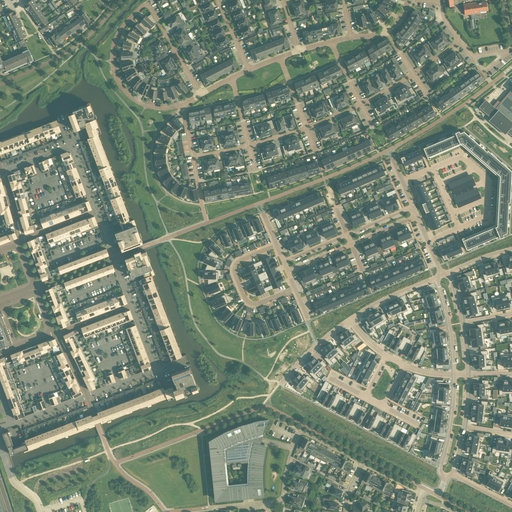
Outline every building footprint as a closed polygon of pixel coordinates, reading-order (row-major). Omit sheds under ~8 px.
[(28,10),(36,4),(32,0),(24,5),(28,10),(29,10),(28,10)] [(157,4),(160,9),(163,7),(162,6),(167,3),(165,0),(157,0),(159,3),(157,4)] [(200,7),(204,5),(203,2),(208,0),(195,0),(197,4),(196,5),(198,8),(200,7)] [(243,8),(242,6),(239,0),(238,0),(228,5),(229,7),(228,7),(230,11),(237,8),(238,11),(241,10),(243,8)] [(264,0),(266,3),(263,4),(265,10),(271,8),(270,4),(275,3),(275,2),(276,2),(275,0),(264,0)] [(303,0),(296,0),(298,3),(293,5),(292,6),(293,9),(294,9),(295,11),(304,8),(303,5),(305,4),(303,0)] [(335,0),(329,1),(325,2),(325,3),(326,9),(324,9),(325,12),(331,11),(330,8),(338,6),(337,2),(336,3),(335,0)] [(465,15),(480,13),(480,12),(487,11),(486,2),(476,3),(476,2),(463,4),(465,15)] [(36,4),(28,10),(29,10),(30,11),(29,12),(31,14),(39,9),(42,7),(39,3),(36,4)] [(204,5),(200,7),(198,8),(202,17),(203,16),(208,14),(207,11),(213,8),(212,4),(211,5),(210,3),(204,5)] [(387,7),(380,3),(374,9),(380,15),(382,17),(384,16),(387,13),(384,10),(387,7)] [(271,8),(265,10),(267,16),(269,15),(270,18),(279,16),(279,14),(280,13),(279,10),(278,10),(272,11),(271,8)] [(304,8),(295,11),(295,13),(294,13),(295,16),(296,16),(296,17),(302,15),(303,19),(309,17),(307,10),(305,11),(304,8)] [(42,13),(39,9),(31,14),(33,17),(35,18),(42,13)] [(79,15),(86,24),(85,24),(86,24),(90,21),(86,15),(88,13),(85,9),(78,14),(79,15)] [(380,15),(374,9),(373,9),(366,13),(370,21),(371,24),(374,22),(374,23),(377,21),(375,17),(380,15)] [(411,14),(420,19),(423,14),(414,9),(414,10),(413,10),(411,13),(412,13),(411,14)] [(241,10),(238,11),(232,13),(233,15),(232,16),(234,20),(241,17),(242,19),(246,18),(247,17),(245,12),(242,13),(241,10)] [(16,17),(17,17),(15,11),(5,16),(8,21),(16,17)] [(214,11),(212,12),(208,14),(203,16),(206,22),(204,22),(205,25),(207,24),(212,22),(211,20),(217,17),(216,13),(215,13),(214,11)] [(42,13),(35,18),(36,20),(36,21),(37,23),(45,18),(42,13)] [(370,21),(366,13),(361,14),(361,16),(358,17),(360,27),(362,26),(362,27),(366,26),(365,22),(370,21)] [(156,23),(156,24),(157,24),(151,14),(150,14),(151,15),(147,17),(146,16),(141,21),(142,22),(142,21),(150,29),(151,29),(155,25),(156,23)] [(411,14),(409,19),(417,24),(420,19),(411,14)] [(86,24),(79,15),(75,18),(81,27),(85,24),(86,24)] [(183,21),(179,15),(167,22),(169,26),(169,25),(171,28),(177,24),(179,27),(183,25),(186,23),(184,20),(183,21)] [(279,16),(270,18),(271,22),(269,22),(271,29),(277,27),(276,23),(281,21),(282,21),(281,17),(280,17),(279,16)] [(16,17),(8,21),(10,26),(19,22),(18,19),(17,19),(16,17)] [(45,18),(37,23),(39,26),(40,25),(41,27),(49,22),(45,18)] [(81,27),(75,18),(70,21),(72,23),(71,23),(77,30),(81,27)] [(246,18),(242,19),(236,22),(237,24),(236,25),(238,28),(244,25),(246,28),(249,26),(251,26),(250,23),(249,23),(246,18)] [(417,24),(409,19),(406,23),(416,31),(418,29),(415,27),(417,24)] [(212,22),(207,24),(210,30),(209,31),(210,33),(213,32),(216,31),(214,28),(221,25),(219,22),(218,20),(212,22)] [(142,21),(142,22),(139,25),(138,24),(133,28),(134,29),(141,36),(142,37),(147,32),(150,29),(142,21)] [(338,21),(332,22),(334,33),(334,34),(341,33),(340,29),(341,29),(340,26),(339,26),(338,21)] [(20,25),(19,22),(10,26),(12,31),(20,27),(20,25)] [(332,22),(326,24),(326,25),(329,35),(334,33),(332,22)] [(71,23),(67,26),(72,33),(77,30),(71,23)] [(416,31),(406,23),(402,28),(411,35),(413,32),(415,33),(416,31)] [(183,25),(179,27),(177,28),(179,31),(175,34),(175,35),(174,35),(176,38),(177,38),(178,39),(187,34),(184,29),(185,28),(183,25)] [(320,27),(323,36),(329,35),(326,25),(320,27)] [(72,33),(67,26),(63,29),(68,36),(72,33)] [(249,26),(246,28),(240,30),(241,33),(240,33),(241,37),(248,34),(250,37),(255,34),(254,31),(252,32),(249,26)] [(20,27),(12,31),(14,36),(23,32),(22,29),(21,29),(20,27)] [(315,28),(317,38),(323,36),(320,27),(315,28)] [(216,31),(213,32),(214,36),(212,37),(214,42),(217,41),(219,40),(218,37),(225,34),(223,30),(222,31),(221,28),(216,31)] [(309,30),(308,28),(302,30),(304,35),(303,35),(304,39),(305,38),(305,42),(312,40),(311,39),(309,30)] [(309,30),(311,39),(317,38),(315,28),(309,30)] [(411,35),(402,28),(399,32),(406,39),(407,39),(411,35)] [(485,28),(480,29),(481,35),(483,42),(490,41),(494,40),(493,32),(485,33),(485,28)] [(63,29),(58,32),(63,40),(68,36),(63,29)] [(134,29),(131,33),(130,32),(127,37),(128,38),(135,42),(137,43),(139,37),(141,36),(134,29)] [(52,33),(54,35),(59,43),(63,40),(58,32),(57,30),(52,33)] [(435,36),(443,47),(446,45),(446,44),(448,43),(446,40),(449,38),(443,31),(435,36)] [(25,34),(23,32),(14,36),(17,41),(25,37),(24,35),(25,34)] [(406,39),(399,32),(398,32),(397,32),(395,34),(396,35),(395,36),(402,43),(406,39)] [(187,34),(178,39),(179,41),(178,42),(180,45),(181,44),(181,45),(186,42),(187,45),(193,42),(188,33),(187,34)] [(47,40),(51,46),(54,45),(55,46),(59,43),(54,35),(47,40)] [(443,47),(435,36),(428,42),(433,50),(436,48),(438,50),(440,49),(440,50),(443,47)] [(225,37),(219,40),(217,41),(214,42),(218,51),(223,48),(222,45),(229,42),(227,39),(226,39),(225,37)] [(282,48),(282,49),(288,47),(287,44),(288,44),(287,41),(286,41),(284,37),(278,39),(282,48)] [(128,38),(125,42),(124,42),(122,48),(123,48),(133,50),(135,44),(135,42),(128,38)] [(278,39),(273,41),(276,51),(282,48),(278,39)] [(392,50),(386,39),(381,42),(386,50),(387,53),(392,50)] [(0,69),(2,70),(3,69),(4,69),(6,68),(7,71),(27,62),(33,60),(28,50),(25,43),(24,40),(19,42),(24,54),(4,63),(3,63),(0,62),(1,62),(0,60),(0,69)] [(154,52),(163,46),(162,44),(163,44),(161,41),(160,41),(155,44),(154,40),(148,44),(150,47),(151,47),(154,52)] [(273,41),(267,43),(271,53),(276,51),(273,41)] [(193,42),(187,45),(189,48),(185,51),(185,52),(184,52),(186,55),(187,55),(188,56),(198,50),(193,42)] [(386,50),(381,42),(376,44),(381,53),(386,50)] [(267,43),(262,45),(265,55),(271,53),(267,43)] [(426,43),(418,49),(426,60),(429,58),(428,57),(431,55),(429,53),(431,51),(426,43)] [(376,44),(371,47),(377,56),(377,57),(380,55),(381,57),(383,56),(381,53),(376,44)] [(262,45),(256,48),(260,57),(265,55),(262,45)] [(163,46),(154,52),(157,57),(155,58),(157,61),(164,57),(162,54),(166,51),(167,50),(165,47),(164,48),(163,46)] [(373,61),(378,58),(377,57),(377,56),(371,47),(367,50),(373,61)] [(123,48),(122,53),(121,53),(121,59),(122,59),(132,58),(134,58),(134,52),(133,52),(133,50),(123,48)] [(260,57),(256,48),(250,50),(252,54),(251,54),(252,57),(253,57),(254,60),(260,58),(260,57)] [(426,60),(418,49),(410,55),(415,62),(418,60),(420,63),(422,61),(423,62),(426,60)] [(201,55),(198,50),(188,56),(189,58),(188,59),(190,62),(190,61),(191,62),(196,59),(197,62),(204,58),(202,55),(201,55)] [(364,51),(359,54),(365,64),(369,62),(364,51)] [(451,52),(448,55),(457,66),(464,60),(459,52),(456,54),(454,52),(452,53),(451,52)] [(359,54),(354,57),(360,67),(361,69),(363,68),(362,66),(365,64),(359,54)] [(457,66),(448,55),(446,57),(446,58),(444,59),(446,62),(443,64),(447,69),(450,68),(451,70),(457,66)] [(164,57),(157,61),(162,70),(163,69),(173,63),(172,61),(173,61),(171,58),(170,58),(165,60),(164,57)] [(354,57),(350,59),(355,69),(360,67),(354,57)] [(122,59),(122,64),(121,65),(123,70),(124,70),(134,66),(134,67),(135,66),(133,60),(132,58),(122,59)] [(232,69),(231,69),(232,70),(237,67),(236,64),(237,64),(235,61),(234,61),(233,58),(227,60),(232,69)] [(355,69),(350,59),(345,62),(350,72),(355,69)] [(227,60),(222,63),(226,72),(231,69),(232,69),(227,60)] [(163,69),(168,77),(174,74),(172,71),(176,68),(177,67),(175,64),(174,65),(173,63),(163,69)] [(222,63),(216,66),(221,75),(226,72),(222,63)] [(389,69),(395,79),(397,78),(397,79),(401,77),(401,76),(397,70),(400,68),(396,63),(391,66),(392,67),(389,69)] [(434,65),(431,67),(438,77),(438,76),(446,71),(442,65),(439,67),(437,64),(435,66),(434,65)] [(338,65),(332,68),(337,77),(342,74),(338,65)] [(135,68),(134,67),(134,66),(124,70),(126,75),(124,76),(128,81),(129,80),(136,75),(138,73),(135,68)] [(221,75),(216,66),(211,69),(216,78),(221,75)] [(438,77),(431,67),(428,69),(429,70),(427,72),(429,75),(426,77),(431,84),(439,78),(438,76),(438,77)] [(327,69),(332,79),(332,80),(337,78),(337,77),(332,68),(328,70),(327,69)] [(380,74),(386,84),(388,83),(388,84),(392,82),(392,81),(392,82),(388,75),(390,73),(387,68),(385,69),(385,71),(380,74)] [(211,69),(206,71),(210,80),(216,78),(211,69)] [(332,79),(327,69),(327,70),(323,72),(327,81),(332,79)] [(210,80),(206,71),(200,74),(202,78),(201,78),(203,81),(204,81),(205,84),(211,81),(210,80)] [(478,83),(479,85),(484,81),(477,71),(472,75),(472,76),(473,77),(478,83)] [(327,81),(323,72),(317,75),(322,85),(328,83),(327,81)] [(371,79),(377,89),(379,88),(379,89),(383,87),(379,80),(381,78),(378,73),(376,75),(376,76),(371,79)] [(138,77),(136,75),(129,80),(132,84),(131,85),(135,89),(136,88),(141,82),(142,80),(138,76),(138,77)] [(310,78),(314,89),(319,86),(315,76),(310,78)] [(473,77),(472,76),(468,79),(469,80),(474,87),(478,83),(473,77)] [(314,89),(310,78),(305,80),(305,79),(304,79),(309,91),(314,89)] [(370,94),(374,92),(370,85),(372,83),(369,78),(367,80),(361,83),(368,95),(370,93),(370,94)] [(304,80),(300,82),(304,93),(309,91),(304,79),(304,80)] [(463,82),(464,83),(469,90),(474,87),(469,80),(468,79),(463,82)] [(175,85),(173,86),(177,96),(178,95),(182,94),(183,95),(188,91),(180,81),(175,85)] [(463,82),(463,81),(458,85),(459,86),(459,85),(465,94),(469,90),(464,83),(463,82)] [(144,83),(141,82),(136,88),(140,92),(139,93),(145,95),(145,94),(148,86),(149,87),(149,85),(144,82),(144,83)] [(304,93),(300,82),(294,84),(299,95),(304,93)] [(167,87),(165,88),(167,98),(172,97),(172,99),(178,96),(178,95),(177,96),(173,86),(173,85),(167,87)] [(400,88),(407,99),(412,96),(412,97),(416,96),(412,89),(409,91),(406,85),(404,87),(403,86),(400,88)] [(465,94),(459,85),(459,86),(454,89),(460,97),(465,94)] [(151,87),(149,87),(148,86),(145,94),(150,96),(150,98),(156,99),(156,98),(157,89),(157,88),(151,87)] [(287,87),(282,89),(285,98),(285,100),(291,98),(287,87)] [(159,89),(157,89),(156,98),(161,98),(161,100),(167,99),(167,98),(165,88),(159,89)] [(398,104),(407,99),(400,88),(396,90),(397,91),(395,92),(398,97),(395,99),(398,104)] [(511,88),(500,103),(498,100),(493,106),(485,100),(479,108),(491,118),(489,120),(490,120),(490,121),(505,134),(507,132),(511,136),(511,88)] [(277,90),(276,90),(280,100),(285,98),(282,89),(277,90)] [(454,89),(450,92),(455,100),(460,97),(454,89)] [(276,91),(271,92),(275,102),(280,100),(276,90),(276,91)] [(337,95),(343,108),(346,106),(346,105),(348,104),(347,101),(350,100),(346,91),(337,95)] [(275,102),(271,92),(266,94),(267,96),(268,101),(270,105),(275,103),(275,102)] [(450,92),(445,96),(451,103),(455,100),(450,92)] [(258,97),(261,108),(266,106),(265,102),(264,96),(263,95),(258,97)] [(343,108),(337,95),(328,99),(332,108),(335,106),(336,109),(339,108),(339,109),(343,108)] [(445,96),(445,95),(440,99),(446,107),(451,104),(451,103),(445,96)] [(253,97),(252,98),(255,108),(255,109),(261,108),(258,97),(253,98),(253,97)] [(383,97),(380,99),(386,110),(395,105),(392,100),(389,102),(386,97),(384,98),(383,97)] [(255,108),(252,98),(247,100),(250,109),(255,108)] [(440,99),(440,98),(435,101),(436,102),(442,110),(446,107),(440,99)] [(386,110),(380,99),(376,101),(377,102),(375,103),(378,109),(375,110),(378,116),(387,111),(386,110)] [(250,109),(247,100),(242,101),(245,112),(251,111),(250,109)] [(318,107),(322,117),(325,116),(325,114),(327,113),(326,110),(329,109),(326,100),(316,105),(317,107),(318,107)] [(428,107),(426,108),(431,117),(435,114),(429,103),(427,104),(428,107)] [(86,134),(88,139),(97,135),(101,134),(89,104),(84,106),(84,107),(68,113),(73,126),(78,124),(78,123),(79,122),(79,123),(83,121),(82,121),(84,121),(88,133),(86,134)] [(318,107),(317,107),(312,109),(311,107),(308,108),(311,117),(314,115),(316,119),(318,117),(319,119),(322,117),(318,107)] [(426,108),(421,111),(426,119),(431,117),(426,108)] [(417,113),(422,122),(426,119),(421,111),(419,112),(417,110),(415,111),(417,113)] [(409,115),(410,116),(408,117),(413,127),(418,125),(413,116),(411,113),(409,115)] [(417,113),(413,116),(418,125),(422,122),(417,113)] [(295,126),(292,114),(282,117),(284,123),(287,122),(289,129),(293,128),(293,127),(295,126)] [(346,116),(351,127),(357,125),(357,124),(360,122),(357,116),(354,117),(353,114),(350,116),(350,114),(346,116)] [(351,127),(346,116),(343,117),(344,118),(341,120),(342,123),(339,124),(342,130),(345,129),(345,130),(351,127)] [(170,122),(171,123),(178,132),(178,131),(177,130),(181,126),(184,124),(182,117),(177,118),(176,119),(175,118),(174,119),(173,118),(170,120),(171,121),(170,122)] [(408,117),(403,120),(404,121),(409,130),(413,127),(408,117)] [(275,118),(272,119),(274,125),(277,124),(279,132),(283,131),(283,130),(285,129),(282,118),(276,120),(275,118)] [(271,120),(262,123),(266,136),(270,135),(270,134),(272,133),(270,128),(273,127),(271,120)] [(57,121),(51,123),(56,134),(61,132),(57,121)] [(404,121),(399,124),(404,132),(409,130),(404,121)] [(51,123),(46,125),(50,135),(56,134),(51,123)] [(163,130),(163,131),(172,138),(173,138),(178,132),(171,123),(167,127),(166,126),(166,127),(166,126),(163,130)] [(266,136),(262,123),(253,126),(255,132),(258,132),(260,137),(262,137),(262,138),(266,136)] [(325,125),(330,137),(336,134),(336,133),(339,131),(336,125),(333,127),(332,124),(329,125),(329,124),(325,125)] [(399,124),(395,126),(400,135),(404,132),(399,124)] [(46,125),(41,127),(45,136),(50,134),(50,136),(50,135),(46,125)] [(330,137),(325,125),(322,127),(323,128),(320,129),(321,132),(318,133),(321,139),(324,138),(325,139),(330,137)] [(395,126),(390,129),(395,138),(400,135),(395,126)] [(41,127),(36,128),(40,138),(45,136),(41,127)] [(36,128),(31,130),(35,140),(40,138),(36,128)] [(395,138),(390,129),(388,130),(387,128),(384,129),(391,140),(395,138)] [(31,130),(26,132),(30,142),(35,140),(31,130)] [(158,141),(166,145),(169,146),(172,138),(163,131),(161,136),(160,135),(159,136),(158,136),(157,139),(158,140),(157,141),(158,141)] [(234,131),(228,132),(231,146),(234,145),(234,144),(237,143),(236,140),(239,139),(238,133),(235,133),(234,131)] [(452,136),(423,148),(428,160),(430,159),(430,158),(429,157),(461,143),(499,176),(496,226),(464,240),(464,238),(463,238),(461,238),(466,250),(495,237),(496,239),(503,236),(502,234),(506,233),(508,202),(509,202),(509,198),(508,198),(508,192),(509,192),(510,192),(510,183),(509,183),(509,177),(510,177),(511,177),(511,173),(509,170),(506,166),(505,168),(500,164),(501,163),(495,157),(494,158),(490,154),(490,153),(487,150),(486,151),(463,131),(459,133),(458,131),(454,133),(452,134),(451,134),(452,136)] [(25,144),(30,142),(26,132),(21,134),(25,144)] [(231,146),(228,132),(221,133),(222,136),(219,136),(220,143),(223,143),(224,146),(227,145),(227,146),(231,146)] [(20,146),(20,147),(25,145),(25,144),(21,134),(16,136),(20,146)] [(88,139),(90,144),(99,140),(97,135),(88,139)] [(15,148),(20,146),(16,136),(11,138),(15,148)] [(207,139),(207,136),(200,138),(200,137),(197,137),(199,147),(202,147),(203,150),(205,149),(206,151),(209,150),(207,139)] [(217,137),(207,139),(209,150),(213,149),(213,148),(215,147),(215,144),(218,144),(217,137)] [(294,137),(290,138),(294,150),(294,151),(304,148),(302,142),(299,143),(297,137),(294,138),(294,137)] [(15,148),(11,138),(6,140),(10,151),(15,149),(15,148)] [(294,150),(290,138),(286,139),(287,141),(284,141),(286,147),(283,148),(285,154),(288,153),(288,152),(294,150)] [(6,140),(1,142),(5,153),(10,151),(6,140)] [(99,140),(90,144),(92,149),(101,145),(99,140)] [(367,152),(373,149),(369,140),(363,143),(364,143),(367,152)] [(155,151),(155,152),(165,154),(165,153),(166,145),(158,141),(157,146),(156,146),(156,147),(155,151)] [(364,143),(363,143),(358,145),(362,154),(367,152),(364,143)] [(272,144),(268,145),(272,157),(278,155),(278,156),(282,155),(280,149),(277,150),(275,144),(273,145),(272,144)] [(101,145),(92,149),(93,154),(103,150),(101,145)] [(272,157),(268,145),(265,146),(265,147),(263,148),(264,154),(261,155),(263,161),(273,158),(272,157)] [(353,147),(357,156),(362,154),(358,145),(353,147)] [(353,147),(348,149),(352,159),(357,156),(353,147)] [(352,159),(348,149),(342,152),(343,152),(347,161),(346,161),(352,159)] [(103,150),(93,154),(95,159),(105,155),(103,150)] [(417,160),(423,158),(419,150),(414,152),(417,160)] [(58,155),(60,161),(71,157),(70,153),(67,152),(58,155)] [(155,162),(156,164),(156,163),(168,162),(167,154),(165,153),(165,154),(155,152),(156,152),(156,157),(155,158),(155,159),(154,159),(154,163),(155,162)] [(343,152),(338,154),(341,163),(346,161),(347,161),(343,152)] [(236,153),(232,154),(235,166),(234,166),(235,168),(244,166),(243,157),(239,157),(239,154),(236,155),(236,153)] [(235,166),(232,154),(229,155),(229,156),(226,157),(227,160),(223,160),(225,167),(228,166),(228,168),(234,166),(235,166)] [(332,156),(332,157),(336,165),(341,163),(338,154),(332,156)] [(95,159),(97,164),(107,161),(105,155),(95,159)] [(332,157),(332,156),(327,159),(331,168),(336,165),(332,157)] [(400,158),(404,166),(409,164),(406,156),(400,158)] [(61,161),(63,166),(73,162),(71,157),(60,161),(61,161)] [(213,171),(211,158),(207,159),(208,160),(205,161),(205,164),(202,165),(204,174),(207,173),(207,172),(213,171)] [(215,158),(211,158),(213,171),(223,169),(221,161),(218,161),(218,158),(215,159),(215,158)] [(47,166),(50,165),(48,159),(39,163),(43,173),(49,171),(47,166)] [(331,168),(327,159),(322,161),(326,170),(331,168)] [(97,164),(99,169),(109,166),(107,161),(97,164)] [(63,166),(65,171),(75,167),(73,162),(63,166)] [(168,162),(156,163),(158,168),(157,169),(157,170),(156,170),(157,174),(159,173),(159,174),(160,174),(169,171),(171,170),(168,162)] [(26,174),(29,173),(31,178),(37,176),(33,165),(24,168),(26,174)] [(99,169),(101,174),(111,171),(109,166),(99,169)] [(381,166),(376,168),(381,179),(386,177),(381,166)] [(66,177),(77,173),(75,167),(65,171),(67,176),(66,177)] [(296,168),(291,169),(295,180),(300,178),(297,169),(296,168)] [(375,168),(371,170),(376,181),(375,180),(376,180),(380,178),(380,179),(381,179),(376,168),(375,168)] [(291,169),(287,171),(290,181),(295,180),(291,169)] [(371,170),(366,172),(371,183),(376,181),(371,170)] [(111,171),(101,174),(103,179),(113,176),(111,171)] [(169,171),(160,174),(163,178),(161,179),(162,180),(161,181),(163,184),(164,183),(165,184),(166,184),(174,178),(169,171)] [(287,171),(281,172),(282,174),(282,173),(285,183),(290,181),(287,171)] [(366,172),(361,175),(366,185),(371,183),(366,172)] [(66,177),(68,182),(79,178),(77,173),(66,177)] [(14,174),(8,175),(11,184),(19,182),(17,176),(15,177),(14,174)] [(472,174),(447,184),(450,193),(476,183),(472,174)] [(361,175),(356,177),(361,188),(366,185),(361,175)] [(103,179),(105,184),(115,181),(113,176),(103,179)] [(356,177),(351,179),(355,189),(360,187),(360,188),(361,188),(356,177)] [(70,182),(71,187),(81,183),(79,178),(68,182),(68,183),(70,182)] [(166,184),(170,187),(169,188),(170,189),(169,190),(172,192),(172,191),(173,192),(174,192),(180,185),(176,181),(173,179),(174,178),(166,184)] [(351,179),(346,181),(351,192),(350,191),(351,190),(355,189),(351,179)] [(19,182),(11,184),(12,190),(23,187),(21,181),(19,182)] [(105,184),(107,189),(117,186),(115,181),(105,184)] [(243,184),(245,194),(251,193),(249,181),(243,182),(243,184)] [(341,183),(346,194),(351,192),(346,181),(341,183)] [(71,187),(73,193),(83,189),(81,183),(71,187)] [(336,185),(341,196),(346,194),(341,183),(336,185)] [(422,183),(414,186),(416,192),(425,188),(422,183)] [(174,192),(179,194),(178,195),(179,196),(178,197),(182,198),(182,197),(183,198),(188,188),(187,188),(183,187),(180,185),(174,192)] [(226,186),(226,185),(220,186),(221,189),(223,198),(228,197),(226,186)] [(23,187),(12,190),(14,195),(24,192),(25,192),(24,186),(23,187)] [(106,190),(108,195),(118,191),(117,186),(107,189),(106,190)] [(183,198),(185,193),(186,194),(187,198),(190,198),(190,199),(192,199),(192,200),(193,200),(194,201),(197,200),(197,199),(198,199),(196,189),(191,190),(191,188),(188,188),(183,198)] [(478,188),(453,199),(457,208),(482,197),(478,188)] [(83,189),(73,193),(76,198),(84,195),(85,194),(86,194),(83,189)] [(108,195),(110,200),(120,196),(118,191),(108,195)] [(26,198),(24,192),(14,195),(15,201),(26,198)] [(319,192),(314,194),(315,195),(319,205),(324,203),(319,192)] [(393,195),(388,197),(393,210),(393,209),(394,210),(398,209),(397,208),(398,207),(395,200),(398,199),(396,193),(393,194),(393,195)] [(314,195),(309,197),(314,207),(319,205),(315,195),(314,194),(314,195)] [(110,200),(112,205),(122,201),(120,196),(110,200)] [(26,198),(15,201),(17,206),(27,203),(28,203),(27,197),(26,198)] [(309,197),(304,199),(308,207),(309,209),(314,207),(309,197)] [(383,199),(379,200),(382,206),(384,205),(387,212),(393,209),(393,210),(388,197),(383,199)] [(87,199),(81,201),(82,203),(86,212),(91,210),(87,198),(87,199)] [(304,199),(299,201),(303,210),(304,210),(303,209),(308,207),(309,210),(309,209),(308,207),(304,199)] [(376,202),(371,204),(376,216),(382,214),(379,207),(382,206),(379,200),(376,201),(376,202)] [(113,210),(115,210),(124,206),(122,201),(112,205),(113,210)] [(299,201),(294,203),(299,214),(299,213),(303,210),(299,201)] [(29,209),(27,203),(17,206),(18,212),(29,209)] [(82,203),(77,205),(80,214),(86,212),(82,203)] [(294,203),(289,205),(294,216),(299,214),(294,203)] [(80,214),(77,205),(77,204),(71,206),(75,216),(80,214)] [(366,206),(362,207),(365,213),(368,212),(371,219),(376,216),(371,204),(366,206)] [(289,205),(284,207),(289,217),(293,215),(294,216),(289,205)] [(0,208),(0,214),(10,211),(8,206),(0,208)] [(66,209),(70,218),(75,216),(71,206),(66,208),(66,209)] [(115,210),(116,214),(116,215),(126,211),(124,206),(115,210)] [(280,209),(279,209),(284,219),(289,217),(284,207),(280,209)] [(359,209),(354,211),(359,223),(360,223),(361,224),(364,223),(364,222),(365,221),(362,214),(365,213),(362,207),(359,209)] [(20,217),(29,214),(29,215),(32,214),(30,208),(29,209),(18,212),(20,217)] [(66,209),(61,211),(64,220),(70,218),(66,209)] [(275,211),(274,211),(278,220),(283,218),(283,219),(284,219),(279,209),(274,211),(275,211)] [(64,220),(61,211),(61,210),(55,212),(59,222),(64,220)] [(0,214),(0,215),(1,220),(11,217),(10,211),(0,214)] [(117,220),(118,220),(128,216),(126,211),(116,215),(116,214),(115,215),(117,220)] [(354,211),(349,214),(354,226),(359,223),(354,211)] [(50,213),(54,224),(59,222),(55,212),(50,214),(50,213)] [(50,213),(44,215),(48,226),(54,224),(50,213)] [(31,220),(29,215),(29,214),(20,217),(21,223),(31,220)] [(48,226),(44,215),(45,216),(39,218),(42,226),(43,228),(48,226)] [(94,216),(88,218),(93,229),(98,227),(94,216)] [(118,220),(120,225),(130,221),(128,216),(118,220)] [(1,220),(3,225),(13,222),(11,217),(1,220)] [(88,218),(83,220),(87,232),(93,229),(88,218)] [(254,225),(252,225),(256,235),(256,234),(264,230),(258,218),(252,221),(254,225)] [(21,223),(23,228),(35,225),(32,225),(31,220),(21,223)] [(83,220),(78,222),(82,232),(81,232),(82,234),(87,232),(83,220)] [(138,234),(133,220),(130,221),(120,225),(122,230),(114,233),(117,239),(118,238),(119,240),(117,241),(121,251),(142,243),(140,238),(139,238),(137,234),(138,234)] [(331,221),(326,224),(331,236),(336,233),(331,221)] [(439,221),(430,225),(433,230),(441,226),(439,221)] [(5,225),(8,231),(11,240),(16,238),(14,229),(15,229),(13,222),(3,225),(5,225)] [(78,222),(72,224),(76,234),(81,232),(82,232),(78,222)] [(248,222),(242,225),(248,238),(256,235),(252,225),(250,226),(248,222)] [(72,224),(67,226),(71,236),(76,234),(72,224)] [(320,225),(317,227),(319,232),(322,231),(325,238),(326,238),(327,239),(330,237),(330,236),(331,236),(326,224),(320,226),(320,225)] [(35,225),(23,228),(25,234),(36,230),(35,225)] [(67,226),(62,228),(66,239),(71,236),(67,226)] [(234,233),(232,234),(235,242),(244,239),(239,227),(238,227),(237,226),(233,228),(233,229),(232,229),(234,233)] [(314,228),(309,231),(314,243),(319,240),(317,234),(319,232),(317,227),(314,228)] [(406,227),(401,229),(406,242),(412,239),(412,240),(415,239),(413,233),(410,234),(407,227),(406,227)] [(62,228),(56,231),(60,241),(60,240),(66,239),(62,228)] [(303,229),(299,231),(300,234),(303,239),(306,238),(309,245),(310,245),(310,246),(314,244),(313,243),(314,243),(309,231),(304,233),(303,229)] [(397,231),(396,232),(399,239),(396,240),(398,246),(402,244),(401,244),(402,244),(406,242),(401,229),(401,230),(400,229),(396,230),(397,231)] [(8,231),(2,233),(6,242),(11,240),(8,231)] [(56,231),(51,233),(55,243),(55,244),(61,242),(60,240),(60,241),(56,231)] [(55,243),(51,233),(46,235),(46,237),(49,245),(55,243)] [(222,239),(220,240),(222,244),(224,243),(225,246),(232,244),(227,233),(221,235),(222,239)] [(297,236),(292,238),(297,250),(298,250),(298,249),(298,251),(302,249),(302,248),(303,247),(300,241),(303,239),(300,234),(297,235),(297,236)] [(385,236),(385,237),(390,249),(395,246),(395,247),(398,246),(396,240),(393,241),(390,234),(389,235),(389,234),(385,235),(385,236)] [(286,236),(282,238),(286,247),(289,245),(292,252),(297,250),(292,238),(287,240),(286,236)] [(380,238),(379,239),(382,246),(379,247),(382,253),(385,251),(390,249),(385,237),(384,237),(384,236),(380,237),(380,238)] [(30,247),(40,244),(41,243),(39,237),(28,241),(30,247)] [(374,241),(368,244),(373,256),(378,254),(379,254),(382,253),(379,247),(376,248),(374,241)] [(223,251),(214,242),(209,247),(212,250),(211,252),(214,255),(215,253),(218,256),(223,251)] [(457,254),(462,251),(459,243),(454,245),(457,254)] [(30,247),(32,253),(42,249),(40,244),(30,247)] [(368,244),(363,246),(368,258),(373,256),(368,244)] [(32,253),(34,258),(45,254),(43,248),(42,249),(32,253)] [(445,249),(440,251),(444,259),(449,257),(445,249)] [(145,251),(124,259),(131,277),(139,274),(141,279),(151,276),(154,275),(149,261),(147,256),(148,256),(145,251)] [(340,256),(339,256),(344,268),(345,268),(344,267),(349,264),(345,254),(344,254),(343,253),(340,255),(340,256)] [(34,258),(36,264),(47,260),(45,254),(34,258)] [(205,257),(203,261),(204,261),(203,262),(207,264),(205,270),(216,270),(217,267),(215,266),(217,261),(206,256),(205,257)] [(339,256),(334,258),(337,265),(334,266),(336,272),(339,271),(339,270),(344,268),(339,256)] [(270,257),(257,262),(259,266),(263,264),(264,268),(276,263),(274,259),(271,260),(270,257)] [(420,257),(415,259),(420,270),(425,268),(420,257)] [(415,259),(411,261),(415,271),(419,270),(420,270),(415,259)] [(36,264),(38,269),(47,266),(49,265),(47,260),(36,264)] [(328,261),(323,263),(328,275),(333,273),(336,272),(334,266),(331,267),(328,261)] [(411,261),(407,263),(411,273),(415,271),(411,261)] [(257,262),(244,268),(245,271),(243,272),(244,276),(256,271),(255,268),(259,266),(257,262)] [(318,265),(317,265),(320,272),(317,273),(320,279),(323,278),(323,277),(324,276),(328,275),(323,263),(322,263),(321,262),(318,264),(318,265)] [(495,262),(490,263),(493,276),(494,276),(493,275),(495,274),(499,273),(500,276),(503,275),(501,268),(498,269),(496,262),(495,262)] [(266,271),(261,273),(263,276),(276,271),(275,268),(278,267),(276,263),(264,268),(266,271)] [(403,264),(407,275),(411,273),(407,263),(407,264),(403,265),(403,264)] [(486,273),(482,274),(484,281),(488,279),(488,278),(493,276),(490,263),(489,263),(489,264),(483,265),(486,273)] [(403,264),(399,266),(403,277),(407,275),(403,264)] [(49,271),(47,266),(38,269),(40,275),(49,271)] [(399,266),(394,268),(399,278),(403,277),(399,266)] [(49,271),(40,275),(42,280),(60,273),(58,268),(56,269),(54,269),(49,271)] [(306,270),(311,282),(316,280),(320,279),(317,273),(314,275),(311,268),(306,270)] [(394,268),(390,270),(395,280),(399,278),(394,268)] [(302,275),(299,276),(303,286),(306,285),(306,284),(311,282),(306,270),(301,272),(300,272),(302,275)] [(390,270),(386,271),(391,282),(395,280),(390,270)] [(256,271),(244,276),(246,280),(249,279),(250,282),(263,276),(261,273),(257,274),(256,271)] [(276,271),(263,276),(265,280),(269,278),(270,282),(282,277),(280,273),(277,274),(276,271)] [(385,272),(382,273),(386,284),(391,282),(386,271),(385,272)] [(464,277),(456,279),(458,285),(471,281),(469,276),(474,274),(473,271),(463,274),(464,277)] [(203,272),(203,279),(208,279),(208,285),(218,281),(218,272),(203,272)] [(382,273),(378,275),(382,285),(386,284),(382,273)] [(374,277),(378,288),(379,288),(378,287),(382,285),(378,275),(378,276),(374,278),(374,277)] [(151,276),(141,279),(143,284),(153,281),(151,276)] [(263,276),(250,282),(251,285),(248,286),(250,290),(262,285),(260,282),(265,280),(263,276)] [(282,277),(270,282),(271,285),(267,287),(269,290),(282,285),(281,282),(283,281),(282,277)] [(374,277),(368,279),(372,288),(373,290),(377,288),(378,288),(374,277)] [(153,281),(143,284),(145,290),(154,286),(153,281)] [(364,281),(359,283),(364,294),(369,292),(368,292),(369,292),(366,284),(364,281)] [(471,281),(458,285),(459,285),(460,291),(468,288),(469,291),(476,289),(474,285),(473,286),(471,281)] [(48,295),(66,289),(64,283),(46,290),(48,295)] [(359,283),(355,285),(359,295),(363,294),(364,294),(359,283)] [(217,284),(206,288),(209,294),(213,293),(214,295),(221,292),(217,284)] [(262,285),(250,290),(252,294),(254,293),(256,296),(269,290),(267,287),(263,288),(262,285)] [(355,285),(351,286),(355,297),(359,295),(355,285)] [(154,286),(145,290),(147,295),(156,291),(154,286)] [(347,288),(346,288),(351,299),(355,297),(351,286),(350,287),(351,288),(347,289),(347,288)] [(346,288),(342,290),(347,300),(351,299),(346,288)] [(433,289),(423,292),(424,297),(425,297),(435,294),(433,289)] [(342,290),(338,292),(343,302),(347,300),(342,290)] [(156,291),(147,295),(149,300),(158,296),(156,291)] [(470,296),(463,298),(464,304),(477,301),(476,296),(475,295),(477,295),(476,291),(470,293),(470,296)] [(58,292),(48,295),(50,301),(60,297),(58,292)] [(338,292),(334,294),(338,304),(343,302),(338,292)] [(507,294),(501,295),(503,308),(504,308),(509,307),(508,299),(511,299),(510,292),(506,293),(507,294)] [(123,293),(118,295),(121,305),(127,303),(123,293)] [(334,294),(330,295),(334,306),(338,304),(334,294)] [(435,294),(425,297),(426,302),(436,299),(435,294)] [(118,295),(112,297),(116,307),(121,305),(118,295)] [(213,303),(212,304),(214,308),(215,308),(215,309),(228,303),(225,295),(215,299),(216,301),(212,302),(213,303)] [(330,295),(326,297),(330,308),(334,306),(330,295)] [(494,295),(491,296),(492,302),(495,302),(497,310),(497,309),(497,310),(502,309),(503,308),(501,295),(496,296),(495,297),(494,295)] [(158,296),(149,300),(151,305),(160,301),(158,296)] [(50,301),(52,306),(62,302),(60,297),(50,301)] [(112,297),(107,299),(111,309),(116,307),(112,297)] [(326,297),(322,299),(326,309),(330,308),(326,297)] [(101,302),(102,303),(105,312),(111,309),(107,299),(101,302)] [(322,299),(317,301),(322,312),(322,311),(326,309),(322,299)] [(399,301),(397,302),(401,311),(406,308),(405,305),(402,299),(399,301)] [(436,299),(426,302),(428,308),(438,305),(436,299)] [(160,301),(151,305),(152,310),(162,306),(160,301)] [(317,301),(312,303),(317,314),(317,313),(317,314),(322,312),(317,301)] [(477,301),(464,304),(465,310),(478,306),(477,306),(476,302),(476,301),(477,301)] [(52,306),(54,312),(64,308),(62,302),(52,306)] [(96,302),(90,304),(95,315),(100,313),(97,305),(96,302)] [(397,302),(392,304),(396,313),(401,311),(397,302)] [(102,303),(97,305),(100,313),(105,312),(102,303)] [(85,306),(86,309),(89,318),(95,315),(90,304),(85,306)] [(392,304),(387,307),(389,311),(390,312),(391,315),(396,313),(392,304)] [(162,306),(152,310),(154,315),(164,311),(162,306)] [(296,306),(290,309),(292,315),(290,315),(292,319),(294,319),(295,322),(302,320),(296,306)] [(478,306),(465,310),(467,315),(475,313),(475,317),(482,315),(481,311),(479,312),(478,306)] [(223,314),(220,317),(221,318),(220,319),(223,322),(224,321),(225,322),(233,313),(228,309),(226,307),(221,313),(223,314)] [(54,312),(56,317),(66,313),(64,308),(54,312)] [(431,308),(424,310),(425,313),(427,313),(429,318),(441,315),(440,314),(441,314),(441,311),(440,311),(439,309),(432,311),(431,308)] [(86,309),(80,311),(84,320),(89,318),(86,309)] [(129,310),(124,312),(127,321),(133,319),(129,310)] [(0,311),(0,347),(13,343),(1,312),(0,311)] [(84,320),(80,311),(75,313),(78,320),(78,322),(84,320)] [(154,315),(156,320),(166,316),(164,311),(154,315)] [(378,311),(373,314),(378,322),(383,319),(381,316),(381,315),(378,311)] [(124,312),(119,314),(122,324),(128,322),(127,321),(124,312)] [(56,317),(58,323),(68,319),(66,313),(56,317)] [(287,313),(281,316),(285,327),(292,324),(290,320),(292,319),(290,315),(288,316),(287,313)] [(119,314),(113,316),(117,326),(122,324),(119,314)] [(373,314),(369,316),(373,325),(378,322),(373,314)] [(429,318),(428,318),(429,324),(428,324),(429,327),(435,326),(434,323),(442,321),(442,320),(443,319),(442,316),(441,316),(441,315),(429,318)] [(113,316),(108,318),(112,328),(117,326),(113,316)] [(156,320),(155,320),(157,325),(158,325),(168,321),(166,316),(156,320)] [(234,316),(231,324),(233,325),(231,329),(238,331),(243,319),(234,316)] [(365,322),(360,325),(367,332),(370,330),(369,328),(373,325),(369,316),(368,316),(364,319),(365,322)] [(277,317),(269,321),(272,328),(274,327),(275,331),(276,330),(277,331),(281,330),(281,329),(282,328),(277,317)] [(108,318),(102,320),(106,330),(112,328),(108,318)] [(68,319),(58,323),(60,329),(70,325),(68,319)] [(102,320),(97,322),(101,332),(106,330),(102,320)] [(168,321),(158,325),(160,330),(170,326),(168,321)] [(265,321),(258,324),(260,327),(258,328),(259,332),(261,331),(263,335),(269,332),(265,321)] [(97,322),(92,324),(96,334),(101,332),(97,322)] [(244,322),(240,331),(247,331),(247,335),(253,335),(253,322),(244,322)] [(499,331),(496,332),(497,338),(501,338),(500,336),(502,336),(507,335),(504,322),(503,322),(498,323),(499,331)] [(92,324),(86,326),(90,336),(96,334),(92,324)] [(477,328),(469,329),(470,335),(483,333),(482,328),(484,328),(484,324),(477,325),(477,328)] [(125,329),(127,334),(137,331),(135,325),(133,326),(125,329)] [(90,336),(86,326),(81,328),(85,338),(90,336)] [(172,331),(170,326),(160,330),(158,331),(160,336),(162,335),(172,331)] [(403,326),(401,330),(409,334),(411,331),(403,326)] [(389,329),(384,340),(387,342),(386,345),(391,348),(397,337),(394,336),(392,335),(393,331),(389,329)] [(436,329),(429,330),(429,334),(432,333),(433,339),(445,337),(444,331),(436,332),(436,329)] [(347,330),(343,333),(349,342),(354,339),(355,341),(358,339),(354,334),(352,336),(347,330)] [(63,336),(66,341),(75,336),(73,331),(63,336)] [(127,334),(129,340),(139,336),(137,331),(127,334)] [(172,331),(162,335),(164,340),(174,336),(172,331)] [(343,333),(338,337),(342,343),(340,345),(344,350),(347,348),(345,345),(349,342),(343,333)] [(66,341),(68,346),(78,342),(75,336),(66,341)] [(129,340),(131,345),(141,341),(139,336),(129,340)] [(174,336),(164,340),(166,345),(175,341),(174,336)] [(397,337),(391,348),(394,349),(396,351),(398,348),(401,349),(407,338),(403,336),(402,340),(399,339),(397,337)] [(434,344),(431,345),(432,348),(438,347),(438,344),(446,343),(445,337),(433,339),(434,344)] [(55,338),(49,340),(53,349),(52,349),(55,356),(62,352),(59,346),(58,347),(55,338)] [(407,338),(401,349),(405,351),(403,354),(409,357),(414,347),(412,345),(409,344),(411,340),(407,338)] [(484,339),(471,341),(472,347),(480,346),(480,349),(487,348),(486,344),(485,344),(485,343),(484,339)] [(44,342),(47,351),(52,349),(53,349),(49,340),(44,342)] [(131,345),(133,350),(143,347),(141,341),(131,345)] [(175,341),(166,345),(168,350),(177,346),(175,341)] [(48,352),(47,351),(44,342),(38,344),(42,354),(48,352)] [(68,346),(71,351),(80,347),(78,342),(68,346)] [(326,346),(326,347),(335,357),(339,354),(341,356),(344,354),(338,346),(335,349),(330,343),(329,344),(328,343),(326,345),(326,346)] [(36,357),(42,354),(38,344),(33,347),(36,357)] [(177,346),(168,350),(170,355),(179,352),(177,346)] [(414,347),(409,357),(411,359),(414,360),(416,357),(419,359),(425,348),(421,346),(419,349),(417,348),(414,347)] [(31,359),(36,357),(33,347),(27,349),(31,359)] [(71,351),(73,357),(83,352),(80,347),(71,351)] [(133,350),(135,356),(145,352),(143,347),(133,350)] [(326,347),(321,351),(326,356),(324,358),(330,366),(333,363),(331,361),(335,357),(326,347)] [(25,361),(31,359),(27,349),(22,351),(25,361)] [(20,363),(25,361),(22,351),(16,353),(20,363)] [(473,356),(472,356),(473,359),(473,360),(473,361),(486,360),(486,355),(487,355),(487,351),(480,351),(481,355),(473,355),(473,356)] [(53,357),(55,362),(65,357),(62,352),(55,356),(53,357)] [(73,357),(76,362),(85,357),(83,352),(73,357)] [(135,356),(137,361),(147,357),(145,352),(135,356)] [(179,352),(170,355),(172,360),(181,357),(179,352)] [(503,352),(500,352),(500,359),(503,359),(503,367),(504,367),(509,367),(510,367),(510,354),(508,354),(503,354),(503,352)] [(21,364),(20,363),(16,353),(10,355),(15,366),(21,364)] [(371,353),(368,358),(377,362),(378,360),(379,358),(371,353)] [(55,362),(58,367),(67,363),(65,357),(55,362)] [(85,357),(76,362),(78,367),(88,362),(85,357)] [(141,366),(140,366),(149,363),(147,357),(137,361),(139,367),(141,366)] [(314,357),(310,361),(310,362),(318,369),(322,365),(324,367),(327,365),(322,360),(319,362),(314,357)] [(368,358),(366,362),(374,367),(377,362),(368,358)] [(437,360),(435,360),(436,369),(443,368),(443,365),(448,365),(448,359),(447,359),(437,360)] [(486,360),(473,361),(473,367),(481,366),(481,370),(491,369),(491,365),(486,365),(486,360)] [(88,362),(78,367),(81,372),(90,367),(88,362)] [(310,362),(306,366),(311,371),(309,373),(314,378),(316,375),(314,373),(318,369),(310,362)] [(366,362),(364,367),(372,371),(374,367),(366,362)] [(58,367),(60,372),(70,368),(67,363),(58,367)] [(149,363),(140,366),(141,366),(143,372),(150,369),(151,366),(149,363)] [(387,378),(393,368),(388,365),(382,375),(387,378)] [(0,370),(0,376),(11,373),(9,367),(8,368),(0,370)] [(90,367),(81,372),(83,377),(93,372),(90,367)] [(123,367),(117,369),(121,380),(130,376),(128,371),(125,372),(123,367)] [(364,367),(361,372),(369,376),(372,371),(364,367)] [(60,372),(63,378),(72,373),(70,368),(60,372)] [(172,387),(164,390),(166,395),(167,398),(168,401),(184,395),(184,394),(186,393),(186,394),(198,390),(196,384),(195,384),(189,368),(171,374),(174,382),(175,382),(177,388),(173,389),(172,387)] [(111,371),(105,373),(107,378),(104,380),(106,385),(115,382),(111,371)] [(93,372),(83,377),(86,382),(91,380),(95,378),(93,372)] [(361,372),(359,376),(367,380),(369,376),(361,372)] [(405,376),(405,377),(414,382),(417,377),(416,376),(409,372),(407,372),(407,373),(405,376)] [(0,376),(0,377),(2,382),(13,378),(11,373),(0,376)] [(63,378),(65,383),(75,378),(72,373),(63,378)] [(299,373),(296,377),(306,386),(310,382),(312,384),(315,381),(307,375),(305,378),(299,373)] [(359,376),(356,381),(360,383),(365,385),(366,383),(367,380),(359,376)] [(292,381),(291,382),(297,387),(295,389),(301,394),(303,391),(306,386),(296,377),(295,377),(295,378),(294,378),(292,380),(292,381)] [(379,377),(374,387),(381,390),(381,391),(385,393),(390,382),(379,377)] [(405,377),(402,381),(412,387),(414,382),(405,377)] [(423,387),(425,388),(432,378),(428,377),(425,384),(423,387)] [(2,382),(4,387),(15,383),(13,378),(2,382)] [(65,383),(67,388),(68,388),(77,383),(75,378),(65,383)] [(91,380),(86,382),(90,391),(95,388),(91,380)] [(436,380),(436,389),(439,389),(448,389),(448,384),(444,384),(444,380),(436,380)] [(473,383),(473,389),(486,390),(486,389),(485,389),(485,387),(485,384),(488,384),(488,380),(482,380),(481,383),(473,383)] [(502,389),(499,389),(499,395),(503,395),(503,394),(509,394),(509,380),(508,380),(504,380),(503,380),(502,380),(502,389)] [(325,381),(317,397),(320,399),(319,402),(324,405),(330,394),(325,391),(329,383),(325,381)] [(402,381),(400,386),(409,391),(412,387),(402,381)] [(4,387),(6,393),(17,388),(15,383),(4,387)] [(66,388),(69,394),(80,388),(77,383),(68,388),(67,388),(66,388)] [(400,386),(397,391),(407,396),(409,391),(400,386)] [(6,393),(8,398),(19,394),(17,388),(6,393)] [(80,388),(69,394),(71,399),(74,398),(82,394),(80,388)] [(163,388),(158,390),(162,400),(167,398),(166,395),(164,390),(163,388)] [(473,390),(473,394),(473,395),(481,395),(481,399),(488,399),(488,395),(486,395),(486,390),(473,389),(473,390)] [(158,390),(153,392),(157,401),(162,400),(158,390)] [(397,391),(395,395),(405,400),(407,396),(397,391)] [(153,392),(148,394),(152,403),(157,401),(153,392)] [(56,398),(54,393),(48,395),(52,406),(61,402),(59,397),(56,398)] [(330,394),(324,405),(327,406),(329,407),(331,404),(335,406),(340,395),(337,393),(335,397),(332,395),(330,394)] [(10,403),(19,400),(21,399),(19,394),(8,398),(10,403)] [(148,394),(143,396),(147,405),(152,403),(148,394)] [(436,394),(436,403),(442,404),(443,400),(448,400),(448,395),(438,394),(436,394)] [(340,395),(335,406),(338,408),(336,411),(339,413),(342,414),(347,403),(345,402),(342,401),(344,397),(340,395)] [(393,399),(392,400),(394,401),(401,404),(402,405),(405,400),(395,395),(393,399)] [(143,396),(138,398),(142,407),(147,405),(143,396)] [(35,406),(37,411),(46,408),(42,397),(36,400),(38,405),(35,406)] [(138,398),(133,399),(137,409),(142,407),(138,398)] [(133,399),(128,401),(132,411),(137,409),(133,399)] [(19,400),(10,403),(12,409),(21,405),(19,400)] [(128,401),(123,403),(126,413),(132,411),(128,401)] [(472,409),(485,411),(486,405),(487,405),(488,401),(481,401),(481,404),(473,403),(472,409)] [(347,403),(342,414),(345,415),(347,417),(349,414),(352,416),(358,404),(354,402),(352,406),(350,405),(347,403)] [(416,402),(412,411),(414,412),(415,411),(415,410),(416,411),(420,403),(418,403),(416,402)] [(123,403),(118,405),(121,415),(126,413),(123,403)] [(12,409),(14,414),(23,411),(25,410),(23,404),(21,405),(12,409)] [(358,404),(352,416),(356,417),(354,420),(357,422),(360,423),(365,413),(363,411),(360,410),(362,406),(358,404)] [(118,405),(113,407),(116,417),(121,415),(118,405)] [(113,407),(108,409),(111,419),(116,417),(113,407)] [(108,409),(103,411),(106,421),(111,419),(108,409)] [(498,410),(497,417),(500,417),(500,418),(500,420),(499,420),(500,420),(499,425),(500,425),(500,426),(504,426),(505,426),(507,413),(507,415),(507,414),(501,414),(501,411),(498,410)] [(23,411),(14,414),(16,419),(25,416),(23,411)] [(98,415),(95,416),(97,422),(100,421),(101,423),(106,421),(103,411),(97,413),(98,415)] [(370,415),(364,426),(367,427),(370,429),(371,426),(375,427),(381,416),(377,414),(375,418),(370,415)] [(91,415),(86,417),(89,427),(95,425),(94,423),(97,422),(95,416),(92,417),(91,415)] [(381,416),(375,427),(378,429),(377,432),(382,435),(388,425),(385,423),(383,422),(385,418),(381,416)] [(81,419),(84,429),(89,427),(86,417),(81,419)] [(76,421),(79,431),(84,429),(81,419),(76,421)] [(212,440),(210,441),(210,444),(211,452),(213,468),(214,488),(216,499),(217,499),(222,499),(227,498),(228,498),(238,497),(243,497),(243,495),(242,485),(242,484),(238,484),(238,483),(228,484),(227,468),(226,464),(231,463),(232,466),(233,466),(233,468),(233,469),(232,469),(233,469),(235,469),(236,469),(237,469),(239,468),(240,468),(239,468),(238,468),(238,466),(240,465),(240,463),(247,462),(247,464),(246,465),(246,467),(246,468),(246,471),(246,475),(247,478),(247,481),(247,483),(248,496),(248,497),(248,498),(248,499),(249,499),(250,499),(250,498),(250,497),(252,497),(252,496),(254,496),(255,496),(260,495),(262,495),(261,492),(261,489),(261,486),(261,483),(261,480),(261,477),(261,474),(261,471),(261,468),(261,467),(261,466),(261,464),(262,463),(262,460),(262,457),(263,455),(263,452),(264,449),(264,448),(265,444),(264,444),(260,443),(262,437),(262,436),(263,436),(264,435),(264,434),(263,434),(263,433),(264,431),(265,429),(266,426),(267,424),(268,422),(268,421),(269,420),(267,420),(266,421),(265,421),(264,421),(262,421),(261,421),(259,422),(258,422),(256,422),(255,423),(253,423),(251,424),(248,424),(245,425),(242,426),(239,427),(236,428),(234,429),(231,430),(228,432),(225,433),(222,434),(220,436),(219,436),(217,437),(215,438),(212,440)] [(70,423),(74,433),(79,431),(76,421),(70,423)] [(65,425),(69,435),(74,433),(70,423),(65,425)] [(388,425),(382,435),(385,437),(387,438),(389,435),(393,437),(398,426),(395,424),(393,427),(390,426),(388,425)] [(64,437),(69,435),(65,425),(60,427),(64,437)] [(398,426),(393,437),(396,439),(394,442),(400,444),(405,434),(400,431),(402,428),(398,426)] [(60,427),(55,429),(59,439),(64,437),(60,427)] [(55,429),(50,431),(54,440),(59,439),(55,429)] [(12,445),(13,445),(8,431),(2,433),(7,447),(8,447),(9,449),(10,453),(10,455),(14,454),(15,454),(24,451),(24,452),(28,450),(28,449),(26,443),(13,448),(12,445)] [(50,431),(45,433),(49,442),(54,440),(50,431)] [(44,444),(49,442),(45,433),(40,435),(44,444)] [(405,434),(400,444),(405,447),(407,444),(411,446),(412,443),(414,440),(416,435),(412,433),(410,436),(405,434)] [(467,440),(480,443),(480,442),(479,442),(480,439),(480,437),(483,438),(484,434),(477,433),(476,436),(474,435),(469,434),(467,440)] [(40,435),(35,437),(39,446),(44,444),(40,435)] [(431,436),(428,445),(440,448),(441,442),(436,441),(437,438),(431,436)] [(35,437),(30,438),(34,448),(39,446),(35,437)] [(30,438),(25,440),(26,443),(28,449),(28,450),(34,448),(30,438)] [(310,442),(310,441),(305,438),(299,449),(305,452),(310,442)] [(492,446),(491,453),(495,453),(495,452),(501,453),(504,439),(503,439),(503,440),(502,439),(498,439),(497,439),(496,444),(496,446),(496,447),(492,446)] [(504,439),(501,453),(505,453),(508,454),(507,455),(511,456),(511,449),(509,449),(509,448),(509,446),(510,441),(509,441),(509,440),(504,439)] [(467,440),(466,446),(479,448),(480,443),(467,440)] [(310,442),(305,452),(310,455),(312,452),(311,452),(315,444),(312,443),(310,442)] [(318,446),(315,444),(311,452),(312,452),(316,455),(320,447),(318,446)] [(428,445),(427,450),(429,451),(438,453),(440,448),(428,445)] [(466,446),(465,451),(470,452),(470,453),(472,453),(473,453),(472,456),(479,458),(479,454),(478,454),(479,448),(466,446)] [(316,455),(315,457),(321,460),(326,450),(323,448),(323,449),(320,447),(316,455)] [(329,451),(326,450),(321,460),(326,463),(327,461),(327,460),(331,453),(329,452),(329,451)] [(426,455),(425,459),(431,461),(432,457),(437,459),(439,453),(438,453),(429,451),(428,456),(426,455)] [(334,454),(331,453),(327,460),(327,461),(332,463),(333,463),(337,455),(334,454)] [(336,468),(338,466),(342,459),(339,457),(340,457),(337,455),(333,463),(332,463),(331,465),(336,468)] [(338,466),(336,468),(342,471),(347,462),(348,461),(342,458),(342,459),(338,466)] [(461,464),(474,468),(473,467),(474,462),(477,463),(478,459),(472,458),(471,461),(470,461),(468,460),(463,459),(461,464)] [(347,462),(342,471),(348,474),(352,465),(353,464),(350,462),(350,463),(347,462)] [(461,464),(459,470),(465,471),(465,472),(466,472),(467,472),(466,475),(473,477),(474,474),(472,473),(474,468),(461,464)] [(299,476),(299,475),(305,478),(309,471),(313,473),(315,471),(305,465),(303,469),(296,465),(295,468),(293,472),(296,473),(296,474),(299,476)] [(488,481),(486,485),(486,486),(490,488),(491,488),(492,488),(498,476),(492,474),(493,472),(490,470),(486,476),(489,478),(489,479),(488,480),(488,481)] [(372,475),(373,474),(367,471),(361,482),(367,485),(372,475)] [(372,475),(367,485),(372,488),(378,477),(375,476),(374,477),(372,475)] [(498,476),(492,488),(492,489),(496,491),(497,491),(500,487),(500,486),(501,485),(501,484),(504,486),(507,480),(504,478),(503,479),(499,477),(498,476)] [(380,479),(378,477),(372,488),(377,490),(382,481),(380,479)] [(338,484),(332,481),(328,479),(326,483),(330,485),(327,491),(339,497),(341,494),(342,491),(336,488),(338,484)] [(306,486),(308,482),(301,480),(300,484),(293,481),(292,484),(290,487),(294,489),(293,490),(297,491),(297,490),(303,492),(305,486),(306,486)] [(383,480),(382,481),(377,490),(383,493),(388,484),(389,483),(383,480)] [(390,485),(388,484),(383,493),(388,496),(393,487),(394,486),(391,484),(390,485)] [(398,497),(397,501),(408,503),(409,500),(410,501),(410,498),(411,498),(411,496),(411,495),(411,494),(410,494),(408,493),(402,492),(400,498),(398,497)] [(302,507),(305,497),(300,495),(298,499),(292,497),(291,499),(290,499),(289,503),(302,507)] [(329,510),(332,510),(332,509),(338,510),(339,506),(338,506),(338,503),(331,502),(332,499),(323,498),(322,501),(324,502),(324,504),(328,505),(327,508),(329,509),(329,510)] [(397,501),(396,504),(395,503),(393,510),(396,510),(402,511),(401,511),(405,511),(406,511),(407,510),(406,509),(408,503),(397,501)] [(367,503),(358,502),(358,505),(358,506),(358,507),(353,506),(352,511),(366,511),(367,508),(366,508),(367,503)]
